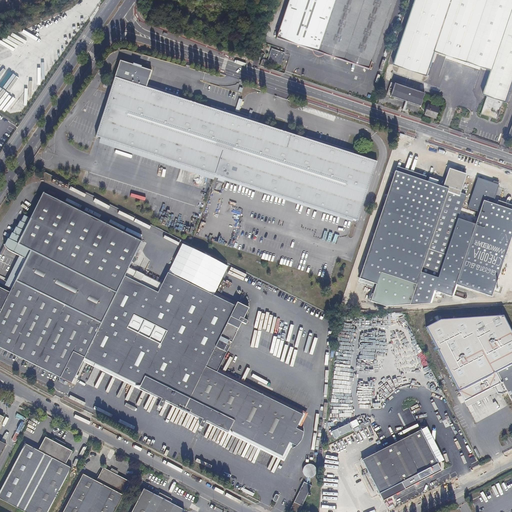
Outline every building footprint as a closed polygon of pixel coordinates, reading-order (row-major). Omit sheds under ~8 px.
[(290,0),(280,31),(370,63),(391,0),(290,0)] [(374,65),(390,19),(396,0),(391,0),(386,15),(370,63),(374,65)] [(511,0),(415,0),(393,65),(427,77),(435,53),(491,73),(483,97),(486,98),(480,116),(496,121),(503,104),(506,105),(511,86),(511,0)] [(253,8),(247,7),(244,16),(249,18),(253,8)] [(0,61),(34,47),(26,30),(0,40),(0,61)] [(271,50),(267,60),(280,64),(283,54),(271,50)] [(112,79),(93,138),(214,176),(359,223),(377,164),(233,118),(144,89),(149,73),(117,62),(112,79)] [(0,84),(25,74),(21,65),(0,73),(0,84)] [(423,94),(393,84),(389,96),(419,106),(423,94)] [(173,95),(174,93),(148,85),(147,87),(173,95)] [(430,107),(427,118),(440,122),(443,111),(430,107)] [(443,188),(395,172),(359,281),(373,286),(368,303),(386,309),(410,307),(415,295),(421,297),(424,290),(430,291),(465,196),(459,193),(464,175),(448,170),(443,188)] [(492,297),(511,236),(511,210),(494,204),(499,186),(478,178),(469,207),(480,211),(479,218),(461,213),(454,233),(440,274),(439,279),(492,297)] [(13,252),(26,259),(17,278),(9,292),(0,287),(0,348),(57,377),(71,384),(82,362),(83,360),(110,373),(121,379),(161,400),(160,403),(157,408),(162,410),(164,405),(166,402),(190,414),(203,420),(201,424),(199,429),(203,431),(205,427),(207,423),(243,442),(282,461),(285,452),(290,454),(290,453),(292,454),(298,450),(302,445),(304,439),(304,431),(302,431),(301,431),(301,429),(299,427),(303,419),(229,381),(218,376),(219,373),(231,349),(227,347),(220,343),(221,340),(231,320),(242,326),(247,329),(249,324),(245,322),(250,311),(238,306),(236,309),(169,275),(164,285),(159,294),(126,277),(130,268),(143,244),(98,220),(45,193),(32,218),(26,215),(23,221),(22,220),(19,226),(18,226),(15,232),(13,232),(10,238),(9,238),(5,245),(13,249),(13,252)] [(164,285),(130,268),(126,277),(159,294),(164,285)] [(238,306),(171,272),(169,275),(236,309),(238,306)] [(452,296),(455,284),(439,279),(435,291),(452,296)] [(506,393),(511,404),(511,333),(503,316),(441,321),(426,328),(466,402),(497,386),(501,393),(506,393)] [(232,346),(242,326),(231,320),(221,340),(229,344),(232,346)] [(161,400),(121,379),(110,373),(83,360),(82,362),(160,403),(161,400)] [(273,400),(245,386),(219,373),(218,376),(229,381),(303,419),(299,427),(301,429),(301,431),(308,417),(273,400)] [(190,414),(166,402),(164,405),(201,424),(203,420),(190,414)] [(243,442),(207,423),(205,427),(284,466),(290,454),(285,452),(282,461),(243,442)] [(337,429),(341,437),(354,431),(350,423),(337,429)] [(442,470),(421,430),(360,461),(377,494),(400,482),(403,489),(442,470)] [(39,449),(26,443),(1,488),(0,490),(0,498),(20,509),(25,511),(50,511),(60,494),(73,469),(66,464),(73,451),(46,436),(39,449)] [(316,471),(316,468),(315,466),(311,465),(309,464),(307,465),(304,467),(303,470),(303,472),(304,475),(306,477),(306,481),(304,481),(295,502),(291,510),(294,511),(299,511),(313,486),(311,485),(311,479),(314,477),(315,476),(316,471)] [(115,511),(131,481),(104,467),(97,481),(84,473),(63,511),(115,511)] [(182,511),(184,509),(144,489),(131,511),(182,511)]
